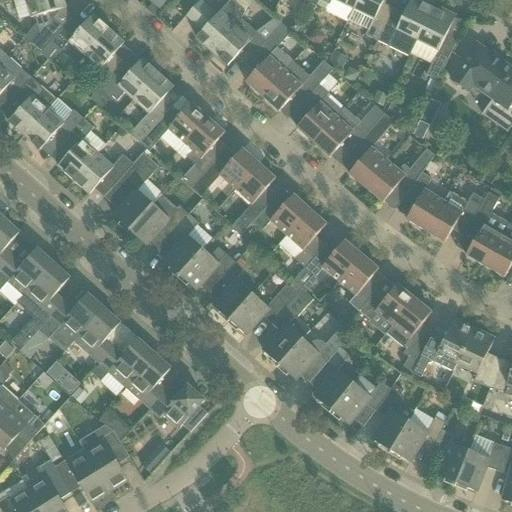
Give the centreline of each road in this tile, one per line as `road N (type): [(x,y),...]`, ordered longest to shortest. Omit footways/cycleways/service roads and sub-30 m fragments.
road 1 (residential): [(511,321),(451,308),(107,0)]
road 2 (tertiary): [(258,404),(0,166)]
road 3 (tertiary): [(424,511),(258,404)]
